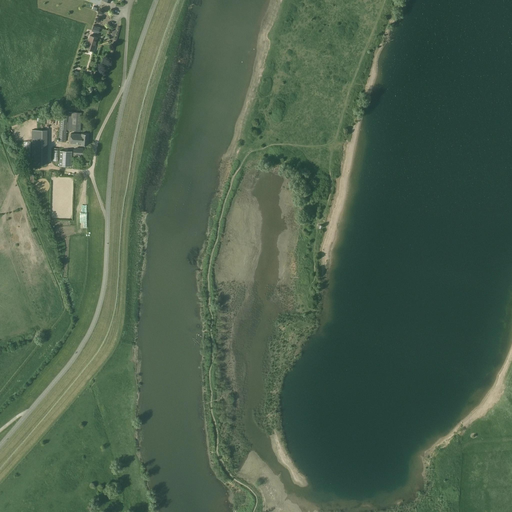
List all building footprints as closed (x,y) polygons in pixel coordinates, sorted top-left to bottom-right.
[(93,51),(97,38),(90,35),(86,49),(93,51)] [(71,130),(80,131),(82,113),(69,112),(69,116),(69,117),(72,117),(71,130)] [(66,129),(67,121),(67,116),(61,115),(60,129),(59,138),(59,141),(66,142),(66,133),(66,129)] [(32,129),(32,164),(47,164),(47,130),(32,129)] [(81,145),(88,145),(89,134),(81,133),(81,134),(80,134),(71,133),(71,134),(70,143),(81,143),(81,145)] [(60,150),(59,165),(71,166),(72,151),(60,150)]
